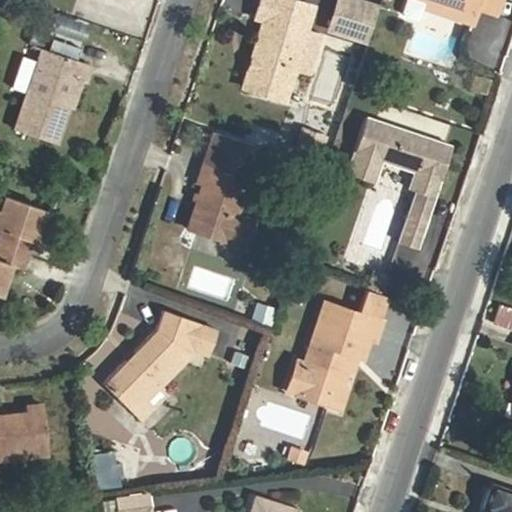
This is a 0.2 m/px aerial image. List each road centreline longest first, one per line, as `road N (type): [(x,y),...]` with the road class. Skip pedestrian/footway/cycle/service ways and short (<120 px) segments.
road 1 (residential): [(0,343),(49,333),(88,306),(192,0)]
road 2 (residential): [(390,511),(511,145)]
